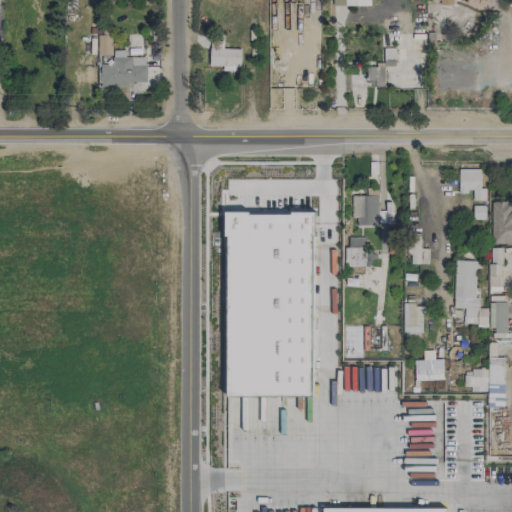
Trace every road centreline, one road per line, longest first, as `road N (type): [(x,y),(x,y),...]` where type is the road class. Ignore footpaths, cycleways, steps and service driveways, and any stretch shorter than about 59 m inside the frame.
road 1 (tertiary): [(0,137),(511,136)]
road 2 (tertiary): [(182,138),(190,511)]
road 3 (tertiary): [(178,0),(182,138)]
